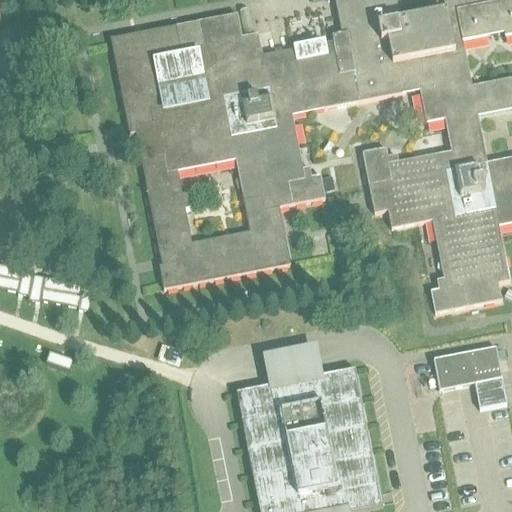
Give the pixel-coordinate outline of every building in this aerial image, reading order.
[(307,171),(293,175),(288,151),(295,149),(291,129),(292,129),(290,119),(401,97),(417,94),(424,127),(443,123),(449,155),(440,157),(419,161),(421,169),(397,174),(395,160),(386,161),(384,152),(360,156),(373,217),(387,214),(390,232),(432,224),(436,245),(443,243),(450,281),(436,284),(438,292),(429,294),(434,317),(500,304),(497,287),(508,284),(497,229),(511,226),(511,160),(484,166),(475,119),(511,111),(511,0),(440,0),(444,16),(393,26),(389,3),(349,11),(349,9),(339,11),(344,37),(329,40),(331,46),(261,59),(256,38),(240,41),(235,17),(108,43),(127,138),(141,135),(142,145),(137,146),(146,195),(145,195),(160,269),(157,270),(162,294),(289,269),(277,211),(324,202),(318,178),(309,180),(307,171)] [(331,181),(319,183),(322,196),(333,194),(331,181)] [(2,270),(0,281),(0,293),(17,297),(16,299),(28,301),(32,280),(33,276),(2,270)] [(28,301),(27,305),(39,307),(39,305),(58,309),(63,285),(32,280),(28,301)] [(63,285),(58,309),(77,312),(77,314),(89,316),(93,291),(63,285)] [(432,363),(438,394),(473,387),(478,413),(506,407),(494,351),(432,363)] [(355,373),(235,396),(257,511),(378,511),(382,511),(355,373)]
